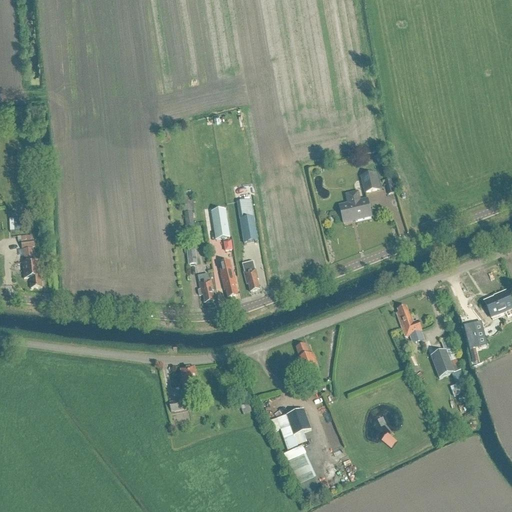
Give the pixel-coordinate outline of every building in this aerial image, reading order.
[(365,194),(379,191),(375,176),(361,179),(365,194)] [(348,206),(339,208),(343,225),(371,219),(367,201),(359,203),(358,196),(347,199),(348,206)] [(183,199),(183,207),(184,215),(192,214),(194,214),(192,198),(183,199)] [(251,202),(237,204),(240,221),(244,245),(257,243),(254,219),(251,202)] [(229,239),(225,212),(211,214),(216,242),(229,239)] [(192,214),(184,215),(186,234),(194,233),(192,214)] [(33,250),(34,249),(33,242),(20,243),(22,251),(23,251),(33,250)] [(33,250),(23,251),(24,262),(35,260),(33,250)] [(188,267),(197,266),(195,252),(186,253),(188,267)] [(39,263),(22,264),(24,281),(30,280),(31,291),(42,290),(39,263)] [(220,276),(221,279),(224,292),(226,292),(228,300),(237,298),(234,287),(236,287),(233,273),(232,274),(229,263),(219,266),(221,276),(220,276)] [(242,266),(244,274),(243,274),(247,287),(248,286),(250,294),(259,292),(257,282),(258,282),(255,271),(254,271),(252,270),(250,264),(242,266)] [(205,305),(214,303),(212,293),(213,293),(211,282),(209,282),(208,276),(197,278),(199,284),(201,298),(203,297),(205,305)] [(491,319),(511,310),(511,308),(505,294),(498,297),(498,298),(484,304),(491,319)] [(398,314),(396,315),(405,340),(410,338),(412,345),(424,341),(421,334),(422,333),(419,325),(414,326),(411,318),(409,318),(405,308),(397,312),(398,314)] [(465,331),(470,352),(476,351),(486,348),(480,326),(465,331)] [(302,375),(318,368),(313,355),(309,356),(305,347),(296,350),(299,360),(296,361),(299,368),(302,375)] [(439,381),(460,373),(452,350),(430,358),(439,381)] [(418,354),(413,356),(416,364),(422,362),(418,354)] [(417,368),(414,360),(408,362),(411,370),(417,368)] [(193,368),(181,371),(183,381),(182,382),(185,399),(188,398),(202,396),(199,378),(196,379),(194,368),(193,368)] [(275,398),(268,401),(271,410),(278,408),(275,398)] [(170,405),(172,414),(187,411),(185,402),(170,405)] [(249,404),(240,407),(243,416),(252,413),(249,404)] [(311,432),(304,411),(268,424),(272,435),(280,432),(289,457),(300,453),(298,447),(306,444),(303,435),(311,432)] [(387,438),(382,445),(392,453),(398,446),(387,438)] [(300,484),(318,476),(307,453),(289,461),(300,484)] [(305,495),(311,493),(307,482),(301,484),(305,495)]
